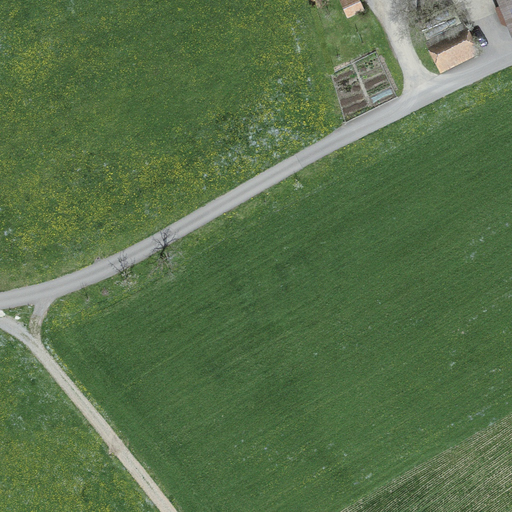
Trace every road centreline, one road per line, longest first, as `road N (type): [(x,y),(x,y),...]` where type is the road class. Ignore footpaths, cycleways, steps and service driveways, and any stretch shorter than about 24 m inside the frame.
road 1 (unclassified): [(48,290),(511,57)]
road 2 (track): [(170,511),(31,341),(0,319)]
